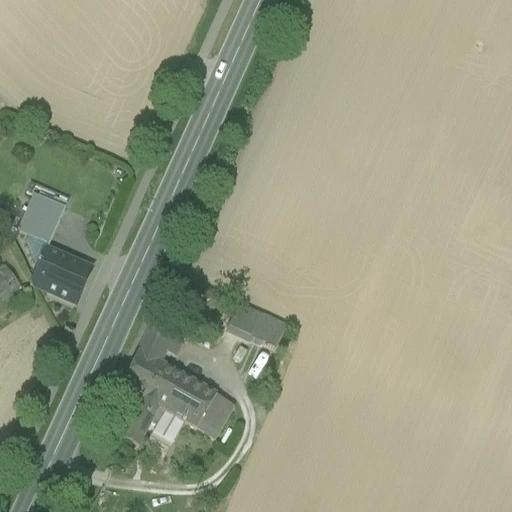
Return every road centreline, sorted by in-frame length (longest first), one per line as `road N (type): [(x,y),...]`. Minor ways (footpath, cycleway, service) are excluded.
road 1 (primary): [(32,511),(259,0)]
road 2 (track): [(232,368),(257,429),(231,482),(213,495),(50,469)]
